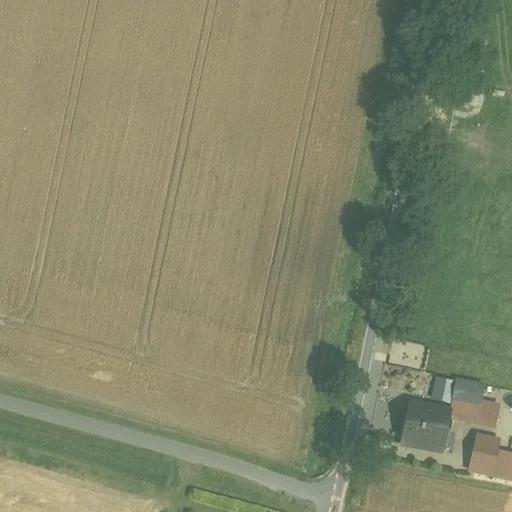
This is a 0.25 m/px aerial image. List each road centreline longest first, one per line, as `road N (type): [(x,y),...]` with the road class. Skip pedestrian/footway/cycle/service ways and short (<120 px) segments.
road 1 (unclassified): [(337,511),(443,0)]
road 2 (unclassified): [(337,511),(233,469),(0,405)]
